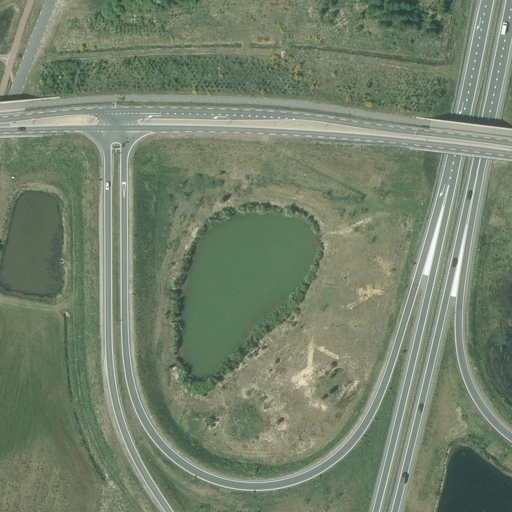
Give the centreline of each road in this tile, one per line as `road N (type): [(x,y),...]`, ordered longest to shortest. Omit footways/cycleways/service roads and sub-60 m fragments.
road 1 (trunk): [(451,174),(380,392),(355,438),(309,476),(239,487),(168,454),(144,427),(129,388),(123,129)]
road 2 (secondary): [(511,145),(317,120),(115,113)]
road 3 (trunk): [(105,129),(108,365),(116,414),(167,511)]
road 4 (secondary): [(123,129),(341,136),(511,154)]
road 5 (trunk): [(451,174),(374,511)]
road 6 (trunk): [(394,511),(475,177)]
road 7 (trunk): [(511,439),(489,420),(460,360),(460,285),(475,177)]
road 8 (trunk): [(475,177),(509,0)]
road 9 (trunk): [(488,0),(451,174)]
road 10 (tertiary): [(0,132),(49,0)]
